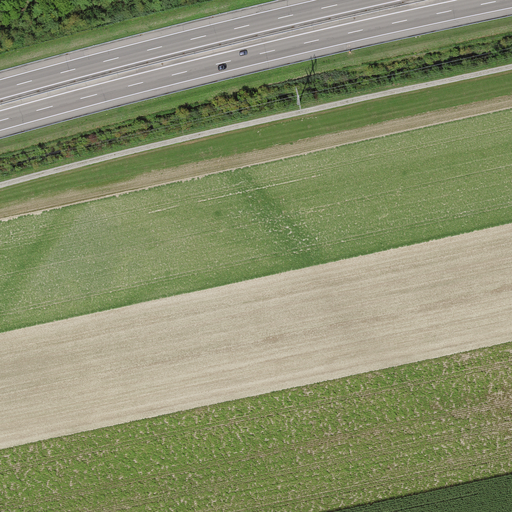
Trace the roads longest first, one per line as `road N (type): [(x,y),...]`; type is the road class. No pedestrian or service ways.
road 1 (track): [(0,186),(511,67)]
road 2 (motorway): [(0,121),(506,0)]
road 3 (motorway): [(360,0),(0,90)]
